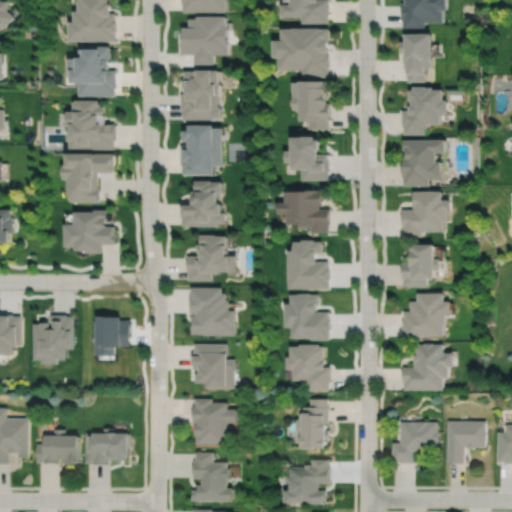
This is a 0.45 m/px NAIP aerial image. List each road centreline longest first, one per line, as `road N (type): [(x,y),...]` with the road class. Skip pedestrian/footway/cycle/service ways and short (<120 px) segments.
road 1 (residential): [(156,511),(149,0)]
road 2 (residential): [(366,0),(366,511)]
road 3 (residential): [(0,500),(157,501)]
road 4 (residential): [(156,279),(0,281)]
road 5 (residential): [(511,499),(366,499)]
